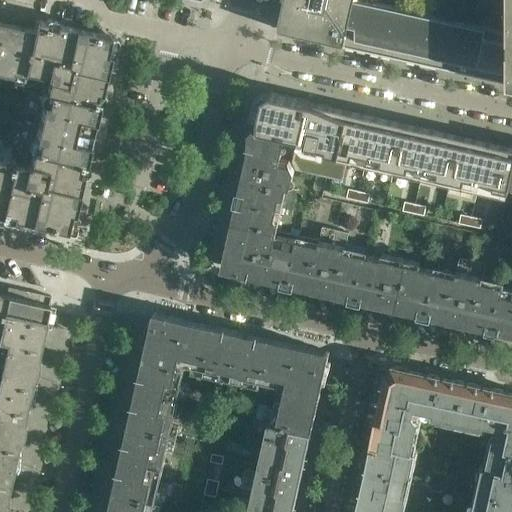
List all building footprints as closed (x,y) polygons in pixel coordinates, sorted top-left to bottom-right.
[(511,81),(511,0),(284,0),(278,30),(511,81)] [(98,105),(110,55),(106,54),(109,38),(106,37),(107,35),(46,22),(35,19),(33,30),(34,30),(24,73),(25,73),(23,79),(21,88),(42,93),(42,92),(46,93),(98,105)] [(24,73),(34,30),(33,30),(0,22),(0,73),(23,79),(25,73),(24,73)] [(85,164),(98,105),(46,93),(42,92),(42,93),(41,95),(45,96),(33,149),(29,148),(29,151),(28,152),(32,152),(85,164)] [(347,161),(508,197),(511,184),(511,178),(511,146),(493,143),(468,137),(443,131),(418,126),(393,120),(368,114),(342,109),(317,103),(289,97),(271,92),(263,97),(256,128),(281,134),(286,135),(281,157),(290,159),(293,165),(343,177),(347,161)] [(293,165),(290,159),(281,157),(286,135),(281,134),(256,128),(256,129),(256,130),(252,134),(252,140),(254,140),(240,198),(281,208),(286,185),(291,186),(294,169),(293,165)] [(74,214),(85,164),(32,152),(28,152),(29,151),(16,148),(14,160),(15,160),(14,164),(13,164),(1,217),(66,231),(70,213),(74,214)] [(0,216),(1,217),(13,164),(14,164),(15,160),(14,160),(11,159),(11,163),(0,160),(0,216)] [(349,189),(347,198),(358,200),(360,191),(349,189)] [(360,191),(358,200),(369,203),(371,194),(360,191)] [(289,281),(298,238),(276,233),(281,208),(240,198),(225,266),(289,281)] [(405,201),(403,210),(414,213),(416,204),(405,201)] [(416,204),(414,213),(425,216),(427,207),(416,204)] [(461,214),(459,223),(471,226),(473,217),(461,214)] [(473,217),(471,226),(482,228),(484,219),(473,217)] [(356,296),(366,253),(345,249),(349,232),(323,226),(319,243),(298,238),(289,281),(356,296)] [(426,312),(435,269),(420,266),(421,261),(383,252),(382,257),(366,253),(356,296),(426,312)] [(494,327),(503,284),(482,280),(486,263),(460,257),(456,274),(435,269),(426,312),(494,327)] [(511,331),(511,286),(503,284),(494,327),(511,331)] [(37,353),(50,296),(7,286),(5,295),(0,293),(0,340),(1,341),(0,344),(0,360),(37,369),(37,353)] [(205,368),(215,326),(154,312),(138,381),(181,390),(183,381),(181,381),(185,366),(189,364),(205,368)] [(260,380),(269,338),(215,326),(205,368),(221,372),(220,376),(242,381),(243,377),(260,380)] [(312,432),(330,352),(269,338),(260,380),(276,384),(279,387),(271,423),(312,432)] [(35,395),(37,369),(0,360),(0,425),(23,431),(23,425),(35,395)] [(410,401),(417,371),(393,366),(387,369),(376,419),(414,427),(415,421),(412,417),(414,408),(410,401)] [(435,412),(443,377),(417,371),(410,401),(414,408),(435,412)] [(458,420),(466,382),(443,377),(435,412),(434,415),(458,420)] [(166,457),(181,390),(138,381),(123,448),(166,457)] [(481,426),(482,423),(490,387),(466,382),(458,420),(481,426)] [(509,424),(511,410),(511,392),(490,387),(482,423),(503,428),(509,424)] [(511,449),(511,410),(509,424),(503,428),(501,437),(496,439),(495,445),(511,449)] [(233,423),(235,415),(222,412),(220,421),(233,423)] [(408,451),(414,427),(376,419),(371,442),(408,451)] [(306,457),(312,432),(271,423),(269,422),(266,434),(270,435),(267,448),(306,457)] [(19,469),(21,436),(23,431),(0,425),(0,503),(6,505),(6,499),(19,469)] [(229,440),(232,428),(219,425),(217,437),(229,440)] [(406,475),(411,451),(408,451),(371,442),(366,466),(406,475)] [(511,473),(511,449),(495,445),(490,469),(511,473)] [(153,511),(166,457),(123,448),(108,511),(153,511)] [(301,482),(306,457),(267,448),(264,462),(260,461),(258,472),(301,482)] [(222,472),(224,465),(211,462),(210,470),(222,472)] [(400,498),(406,475),(366,466),(360,489),(400,498)] [(511,498),(511,473),(490,469),(487,468),(482,492),(511,498)] [(295,506),(301,482),(258,472),(255,483),(259,484),(256,498),(295,506)] [(218,489),(221,476),(209,473),(206,486),(218,489)] [(397,511),(400,498),(360,489),(355,511),(397,511)] [(511,511),(511,498),(482,492),(477,511),(511,511)] [(293,511),(295,506),(256,498),(253,511),(249,511),(248,511),(293,511)]
